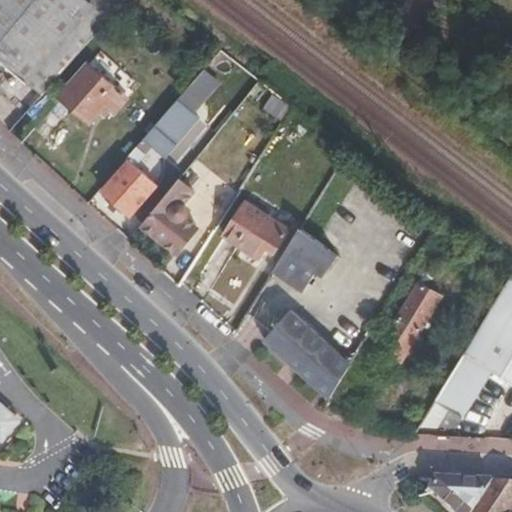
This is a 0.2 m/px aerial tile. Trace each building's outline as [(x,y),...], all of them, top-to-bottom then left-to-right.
[(112,13),(94,0),(0,0),(0,57),(41,94),(112,13)] [(94,0),(112,13),(123,0),(94,0)] [(128,96),(89,63),(60,94),(90,120),(105,103),(114,111),(128,96)] [(274,90),(260,80),(213,137),(196,157),(238,190),(282,121),(262,105),(274,90)] [(292,105),(274,90),(262,105),(282,121),(292,105)] [(149,133),(153,137),(161,145),(187,116),(174,104),(149,133)] [(138,146),(142,149),(153,137),(149,133),(138,146)] [(349,148),(334,137),(323,152),(339,165),(349,148)] [(142,149),(138,146),(127,159),(133,164),(144,151),(142,149)] [(133,164),(127,159),(102,188),(131,214),(156,184),(133,164)] [(174,183),(187,200),(199,192),(187,174),(174,183)] [(199,225),(164,196),(143,223),(178,252),(199,225)] [(290,227),(248,200),(226,233),(262,257),(269,245),(276,250),(290,227)] [(340,254),(306,228),(290,249),(288,248),(276,268),(305,290),(320,270),(325,274),(340,254)] [(443,243),(433,238),(415,268),(424,274),(443,243)] [(511,380),(511,271),(511,272),(464,351),(493,369),(511,380)] [(443,293),(420,281),(377,351),(399,364),(443,293)] [(352,362),(292,308),(266,339),(331,396),(352,362)] [(374,355),(364,348),(345,380),(355,387),(374,355)] [(493,369),(464,351),(434,399),(449,408),(464,417),(493,369)] [(449,408),(434,399),(420,422),(435,431),(449,408)] [(29,419),(6,400),(0,406),(0,433),(8,441),(29,419)] [(365,452),(393,451),(392,432),(364,433),(365,452)] [(459,511),(471,511),(493,478),(424,474),(421,478),(459,511)] [(511,478),(493,478),(471,511),(510,511),(511,510),(511,478)]
